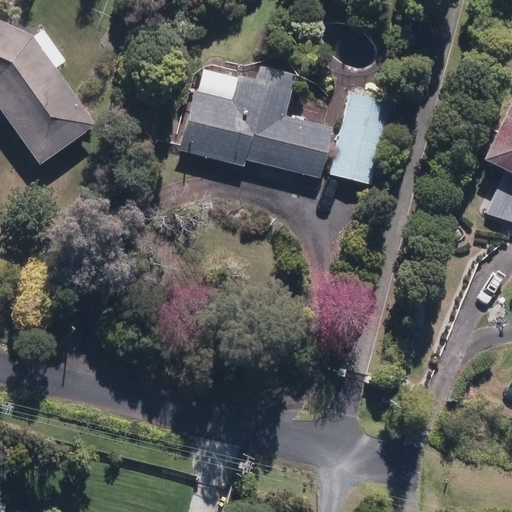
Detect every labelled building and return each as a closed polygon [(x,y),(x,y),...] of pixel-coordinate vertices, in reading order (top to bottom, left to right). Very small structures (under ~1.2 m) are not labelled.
[(425,17),(404,13),(396,54),(417,58),(425,17)] [(0,23),(0,113),(38,167),(93,127),(53,71),(66,62),(43,29),(30,38),(0,23)] [(178,152),(236,164),(234,176),(255,180),(253,188),(270,191),(274,172),(317,181),(327,128),(289,120),(298,75),(257,67),(255,76),(196,67),(178,152)] [(395,97),(351,87),(329,178),(373,189),(395,97)] [(511,107),(505,104),(480,157),(511,172),(511,107)]
